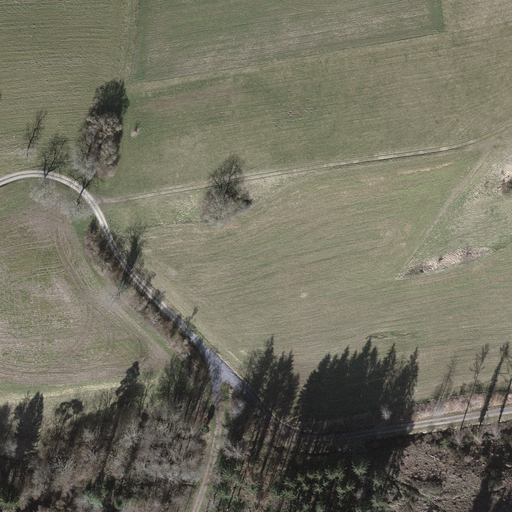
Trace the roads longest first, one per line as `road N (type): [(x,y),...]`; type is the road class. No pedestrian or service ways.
road 1 (track): [(0,179),(32,170),(64,175),(94,194),(134,274),(270,424),(301,438),(511,409)]
road 2 (track): [(193,511),(218,431),(211,355)]
